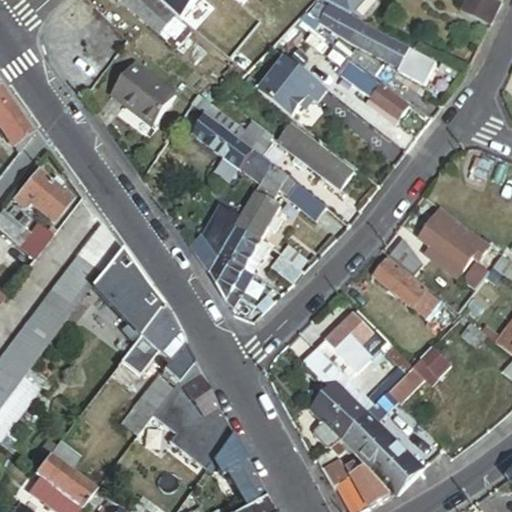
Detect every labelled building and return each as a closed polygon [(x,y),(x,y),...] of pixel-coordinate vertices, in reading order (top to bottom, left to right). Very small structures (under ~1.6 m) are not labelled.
[(191,36),(149,0),(118,0),(177,52),(191,36)] [(236,0),(230,0),(219,13),(258,48),(272,32),(236,0)] [(250,0),(236,0),(272,32),(284,42),(291,36),(273,20),(250,0)] [(294,0),(314,16),(326,5),(319,0),(294,0)] [(329,0),(326,5),(354,20),(356,18),(367,24),(382,7),(374,0),(329,0)] [(502,7),(487,0),(469,0),(463,14),(492,28),(502,7)] [(363,26),(331,9),(321,28),(352,48),(401,73),(399,76),(426,90),(438,67),(362,27),(363,26)] [(272,32),(258,48),(268,57),(284,42),(272,32)] [(287,62),(260,96),(293,121),(301,110),(310,100),(314,103),(318,106),(328,94),(287,62)] [(179,100),(137,68),(114,98),(126,107),(128,105),(157,128),(179,100)] [(408,113),(351,69),(344,80),(347,83),(345,85),(374,107),(370,112),(394,130),(408,113)] [(253,91),(242,83),(234,89),(247,99),(253,91)] [(34,136),(0,87),(0,130),(18,156),(34,136)] [(306,114),(314,103),(310,100),(301,110),(306,114)] [(213,108),(191,137),(242,175),(243,174),(260,185),(256,191),(260,194),(275,168),(265,161),(241,142),(247,134),(213,108)] [(289,154),(302,137),(294,131),(281,148),(289,154)] [(248,133),(247,134),(241,142),(265,161),(273,151),(248,133)] [(355,177),(302,137),(289,154),(298,161),(294,166),(303,173),(307,168),(342,194),(355,177)] [(275,168),(260,194),(259,196),(274,206),(282,192),(290,181),(275,168)] [(511,182),(511,176),(497,171),(490,188),(508,195),(511,182)] [(37,174),(14,204),(26,213),(30,207),(54,226),(73,202),(37,174)] [(300,189),(290,181),(282,192),(291,199),(300,189)] [(319,224),(329,211),(300,189),(291,199),(290,201),(319,224)] [(274,206),(259,196),(248,216),(241,228),(265,243),(273,228),(278,231),(282,224),(276,221),(283,211),(274,206)] [(241,228),(248,216),(240,211),(237,216),(224,208),(206,238),(206,240),(222,261),(225,256),(241,228)] [(444,213),(422,243),(465,275),(476,260),(482,264),(493,250),(486,245),(444,213)] [(2,215),(0,217),(0,234),(8,241),(19,250),(20,250),(31,237),(2,215)] [(121,253),(103,227),(0,362),(0,413),(24,382),(106,273),(121,253)] [(35,263),(56,236),(51,232),(48,236),(37,228),(31,237),(20,250),(35,263)] [(265,243),(241,228),(225,256),(249,271),(265,243)] [(222,261),(206,240),(196,253),(213,277),(222,261)] [(404,242),(391,259),(416,279),(425,268),(404,242)] [(273,247),(265,243),(249,271),(256,275),(273,247)] [(292,249),(285,257),(300,268),(306,260),(292,249)] [(26,275),(35,263),(20,250),(19,250),(9,262),(26,275)] [(162,312),(121,253),(106,273),(130,306),(126,311),(149,329),(162,312)] [(295,285),(305,273),(300,268),(285,257),(284,255),(273,268),(295,285)] [(222,261),(213,277),(229,305),(240,287),(249,271),(225,256),(222,261)] [(379,274),(389,262),(381,256),(371,268),(379,274)] [(511,264),(505,259),(497,270),(506,276),(511,268),(511,264)] [(430,296),(389,262),(379,274),(376,279),(417,312),(430,296)] [(479,292),(491,277),(479,269),(468,284),(479,292)] [(256,275),(249,271),(240,287),(248,292),(257,275),(256,275)] [(442,305),(430,296),(417,312),(429,321),(442,305)] [(261,308),(267,315),(278,305),(270,298),(261,308)] [(193,368),(162,312),(149,329),(144,336),(173,359),(168,366),(139,404),(151,413),(148,417),(153,421),(179,386),(193,368)] [(511,314),(492,341),(511,357),(511,314)] [(376,409),(415,371),(361,315),(321,354),(339,373),(349,363),(360,375),(361,376),(374,364),(362,352),(374,339),(380,346),(379,347),(404,372),(371,404),(376,409)] [(492,341),(477,329),(468,340),(483,352),(492,341)] [(144,336),(121,366),(138,380),(156,356),(168,366),(173,359),(144,336)] [(454,372),(435,352),(422,365),(423,366),(435,378),(428,385),(434,391),(454,372)] [(339,373),(321,354),(309,367),(336,394),(341,389),(345,393),(352,386),(350,384),(339,373)] [(350,384),(360,375),(349,363),(339,373),(350,384)] [(423,366),(391,397),(403,409),(428,385),(435,378),(423,366)] [(218,412),(193,368),(179,386),(204,421),(218,412)] [(40,394),(24,382),(0,413),(0,444),(1,445),(40,394)] [(170,447),(207,475),(214,464),(215,463),(209,459),(211,456),(207,453),(226,426),(218,412),(204,421),(179,386),(153,421),(152,421),(176,439),(170,447)] [(352,386),(345,393),(372,421),(380,413),(376,409),(371,404),(352,386)] [(372,421),(345,393),(341,389),(336,394),(315,414),(327,426),(318,434),(317,440),(329,453),(334,453),(340,447),(345,444),(372,421)] [(151,413),(139,404),(121,428),(138,441),(152,421),(153,421),(148,417),(151,413)] [(399,499),(425,474),(372,421),(345,444),(399,499)] [(233,438),(226,426),(207,453),(211,456),(209,459),(215,463),(233,438)] [(267,499),(233,438),(215,463),(214,464),(219,472),(223,470),(245,511),(267,499)] [(84,463),(61,445),(50,459),(74,477),(84,463)] [(97,494),(50,460),(36,477),(41,480),(83,511),(93,499),(97,494)] [(330,472),(323,460),(319,462),(326,474),(330,472)] [(326,474),(331,484),(347,475),(342,465),(330,472),(326,474)] [(373,511),(393,501),(367,474),(362,477),(357,469),(347,475),(331,484),(336,492),(338,491),(349,511),(373,511)] [(82,511),(83,511),(41,480),(30,495),(53,511),(82,511)] [(110,505),(97,494),(93,499),(107,510),(110,505)] [(273,511),(267,499),(245,511),(242,511),(273,511)]
